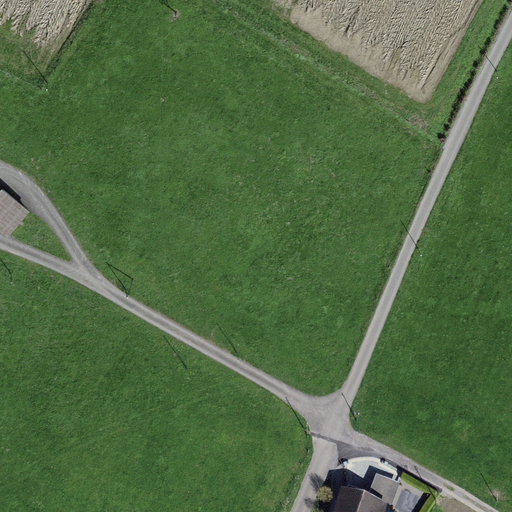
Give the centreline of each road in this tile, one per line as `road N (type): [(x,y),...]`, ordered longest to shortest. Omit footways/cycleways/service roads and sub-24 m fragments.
road 1 (track): [(511,17),(336,425)]
road 2 (track): [(0,173),(28,188),(94,287),(336,425)]
road 3 (track): [(336,425),(486,511)]
